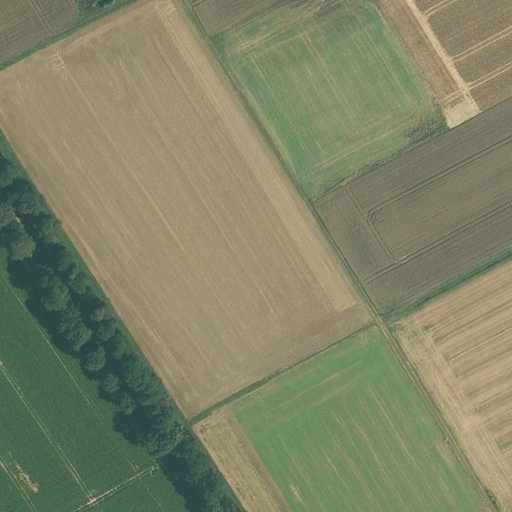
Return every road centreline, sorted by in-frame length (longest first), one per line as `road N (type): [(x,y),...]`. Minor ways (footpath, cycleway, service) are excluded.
road 1 (track): [(181,0),(494,511)]
road 2 (track): [(0,134),(242,511)]
road 3 (track): [(511,251),(186,425)]
road 4 (track): [(126,0),(0,65)]
